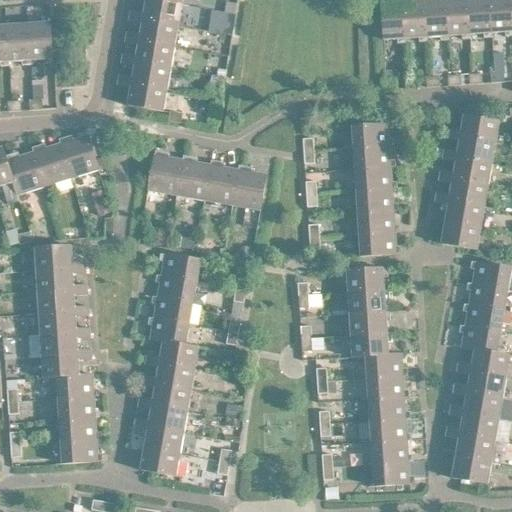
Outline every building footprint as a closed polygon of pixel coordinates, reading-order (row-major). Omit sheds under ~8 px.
[(131,18),(144,21),(145,17),(181,23),(184,2),(173,0),(147,0),(146,11),(133,8),(131,18)] [(409,40),(408,36),(406,0),(401,0),(384,1),(386,37),(400,36),(400,41),(409,40)] [(427,0),(406,0),(408,36),(421,35),(422,39),(430,39),(430,34),(427,0)] [(449,0),(427,0),(430,34),(443,34),(443,38),(452,37),(451,33),(449,0)] [(470,0),(449,0),(451,33),(464,32),(465,37),(473,36),(473,32),(470,0)] [(492,0),(470,0),(473,32),(486,31),(486,35),(495,35),(495,30),(492,0)] [(511,0),(492,0),(495,30),(508,29),(508,34),(511,33),(511,0)] [(127,40),(140,42),(141,38),(177,45),(181,23),(145,17),(144,21),(142,32),(129,30),(127,40)] [(53,20),(30,21),(33,57),(46,56),(46,61),(55,60),(54,56),(55,56),(53,20)] [(30,21),(9,22),(11,59),(24,58),(25,62),(33,62),(33,57),(30,21)] [(9,22),(0,23),(0,59),(3,59),(3,64),(11,63),(11,59),(9,22)] [(124,61),(137,63),(137,59),(173,66),(177,45),(141,38),(140,42),(138,53),(125,51),(124,61)] [(77,43),(78,59),(89,58),(88,43),(77,43)] [(120,82),(133,85),(134,81),(169,87),(173,66),(137,59),(137,63),(135,75),(122,72),(120,82)] [(398,68),(385,68),(386,77),(398,77),(398,68)] [(493,70),(494,80),(507,80),(506,70),(493,70)] [(472,72),(472,82),(485,81),(485,71),(472,72)] [(450,73),(451,83),(464,82),(463,72),(450,73)] [(429,75),(429,85),(442,84),(442,74),(435,74),(429,75)] [(407,76),(408,86),(421,85),(420,75),(407,76)] [(399,86),(398,77),(386,77),(386,87),(399,86)] [(134,81),(133,85),(130,103),(166,109),(169,87),(134,81)] [(32,97),(32,107),(45,106),(45,96),(32,97)] [(10,99),(11,109),(24,108),(23,98),(10,99)] [(170,118),(183,121),(185,111),(172,108),(170,118)] [(449,136),(462,138),(463,134),(498,140),(502,119),(500,118),(466,112),(464,128),(451,126),(449,136)] [(355,123),(356,145),(392,143),(396,143),(396,136),(391,136),(390,121),(355,123)] [(62,136),(63,141),(74,175),(101,166),(97,152),(90,132),(76,137),(74,133),(62,136)] [(445,157),(458,159),(459,155),(494,162),(498,140),(463,134),(462,138),(460,149),(447,147),(445,157)] [(305,136),(306,149),(316,148),(315,136),(305,136)] [(35,145),(36,149),(47,184),(74,175),(63,141),(49,145),(47,141),(35,145)] [(357,167),(393,165),(398,164),(397,157),(393,158),(392,143),(356,145),(357,167)] [(6,145),(0,146),(0,184),(15,179),(16,179),(8,153),(6,145)] [(150,187),(179,192),(185,157),(170,154),(171,150),(158,148),(157,152),(150,187)] [(316,148),(306,149),(307,161),(317,161),(316,148)] [(20,149),(8,153),(16,179),(15,179),(19,192),(47,184),(36,149),(22,153),(20,149)] [(104,150),(97,152),(101,166),(108,164),(104,150)] [(179,192),(207,197),(213,162),(198,159),(199,155),(186,153),(185,157),(179,192)] [(441,178),(454,180),(455,177),(491,183),(494,162),(459,155),(458,159),(456,170),(443,168),(441,178)] [(207,197),(234,202),(241,167),(226,164),(226,160),(214,157),(213,162),(207,197)] [(241,162),(241,167),(234,202),(263,207),(269,172),(254,169),(255,165),(241,162)] [(359,188),(395,186),(399,186),(399,179),(394,179),(393,165),(357,167),(359,188)] [(437,199),(451,202),(451,198),(487,204),(491,183),(455,177),(454,180),(452,192),(439,189),(437,199)] [(308,179),(309,192),(319,191),(318,179),(308,179)] [(359,188),(360,210),(396,208),(400,207),(400,200),(396,201),(395,186),(359,188)] [(104,188),(94,191),(101,213),(111,209),(104,188)] [(319,191),(309,192),(310,204),(320,204),(319,191)] [(451,198),(451,202),(447,219),(483,225),(487,204),(451,198)] [(360,210),(362,232),(398,229),(402,229),(401,222),(397,222),(396,208),(360,210)] [(483,225),(447,219),(444,241),(479,247),(483,225)] [(311,223),(312,235),(322,234),(321,222),(311,223)] [(19,226),(8,228),(11,241),(12,244),(22,242),(22,240),(20,232),(19,226)] [(20,232),(22,240),(22,242),(34,239),(32,229),(20,232)] [(398,229),(362,232),(363,254),(399,251),(403,251),(403,244),(398,244),(398,229)] [(160,230),(158,242),(172,244),(174,232),(160,230)] [(185,234),(183,245),(195,247),(197,236),(185,234)] [(322,234),(312,235),(312,248),(322,247),(322,234)] [(37,245),(39,267),(75,265),(75,261),(73,243),(37,245)] [(244,243),(242,256),(252,258),(254,245),(244,243)] [(166,259),(164,273),(199,279),(203,257),(167,251),(167,252),(163,251),(162,258),(166,259)] [(477,266),(475,281),(510,287),(511,277),(511,264),(478,259),(478,260),(474,259),(473,266),(477,266)] [(39,267),(40,289),(76,287),(76,283),(75,271),(89,270),(88,260),(75,261),(75,265),(39,267)] [(349,268),(351,290),(387,287),(386,274),(390,274),(390,265),(385,266),(385,265),(349,268)] [(162,280),(160,294),(195,300),(199,279),(164,273),(159,272),(158,279),(162,280)] [(240,274),(238,286),(248,288),(250,275),(240,274)] [(300,280),(301,293),(311,292),(310,280),(300,280)] [(473,288),(471,302),(507,308),(510,287),(475,281),(470,280),(469,287),(473,288)] [(40,289),(42,310),(78,308),(77,304),(77,293),(90,292),(89,282),(76,283),(76,287),(40,289)] [(248,288),(238,286),(236,298),(246,300),(248,288)] [(351,290),(352,311),(388,309),(387,296),(392,296),(391,287),(387,287),(351,290)] [(311,292),(301,293),(301,305),(311,305),(311,292)] [(159,301),(156,316),(192,322),(195,300),(160,294),(155,294),(154,300),(159,301)] [(470,309),(467,323),(503,329),(507,308),(471,302),(467,301),(465,308),(470,309)] [(42,310),(43,332),(79,330),(79,326),(78,314),(91,314),(91,303),(77,304),(78,308),(42,310)] [(352,311),(353,333),(389,331),(389,317),(393,317),(392,309),(388,309),(352,311)] [(152,337),(165,340),(166,339),(188,343),(192,322),(156,316),(152,315),(151,322),(155,322),(152,337)] [(233,316),(231,329),(241,330),(243,318),(233,316)] [(463,345),(477,348),(477,347),(499,351),(499,350),(503,329),(467,323),(463,322),(462,329),(466,330),(463,345)] [(302,324),(303,336),(313,336),(312,323),(302,324)] [(43,332),(44,354),(80,351),(80,347),(79,336),(93,335),(92,325),(79,326),(79,330),(43,332)] [(241,330),(231,329),(229,341),(239,343),(241,330)] [(354,355),(367,354),(391,352),(391,351),(390,339),(394,339),(394,330),(389,331),(353,333),(354,355)] [(313,336),(303,336),(304,349),(314,348),(313,336)] [(148,362),(161,364),(162,360),(197,367),(201,345),(188,343),(166,339),(165,340),(163,354),(150,352),(148,362)] [(46,376),(59,375),(59,374),(82,373),(82,372),(81,358),(94,357),(93,346),(80,347),(80,351),(44,354),(46,376)] [(459,370),(472,372),(473,368),(508,374),(511,354),(511,352),(499,350),(499,351),(477,347),(477,348),(474,362),(461,360),(459,370)] [(369,375),(405,373),(410,372),(409,366),(405,366),(404,351),(391,351),(391,352),(367,354),(369,375)] [(144,383),(157,385),(158,382),(194,388),(197,367),(162,360),(161,364),(159,376),(146,373),(144,383)] [(318,366),(319,379),(329,378),(328,365),(318,366)] [(455,391),(469,393),(469,389),(505,396),(508,374),(473,368),(472,372),(470,383),(457,381),(455,391)] [(59,375),(60,396),(96,393),(101,393),(100,386),(96,387),(95,371),(82,372),(82,373),(59,374),(59,375)] [(369,375),(370,397),(407,394),(411,394),(411,387),(406,388),(405,373),(369,375)] [(19,377),(9,378),(10,387),(20,386),(19,377)] [(329,378),(319,379),(320,391),(330,390),(329,378)] [(140,404),(154,407),(154,403),(190,409),(194,388),(158,382),(157,385),(155,397),(142,394),(140,404)] [(10,387),(10,399),(21,398),(20,386),(10,387)] [(452,412),(465,415),(466,411),(501,417),(505,396),(469,389),(469,393),(467,405),(453,402),(452,412)] [(60,396),(62,417),(98,415),(102,415),(102,408),(97,408),(96,393),(60,396)] [(370,397),(372,418),(408,416),(413,416),(412,409),(408,409),(407,394),(370,397)] [(21,398),(10,399),(11,412),(21,411),(21,398)] [(229,402),(228,414),(244,416),(245,403),(229,402)] [(137,426),(150,428),(150,424),(186,430),(190,409),(154,403),(154,407),(152,418),(138,416),(137,426)] [(321,409),(322,422),(332,421),(331,408),(321,409)] [(448,434),(461,436),(462,432),(497,438),(501,417),(466,411),(465,415),(463,426),(450,424),(448,434)] [(63,439),(99,437),(104,436),(103,429),(99,430),(98,415),(62,417),(63,439)] [(372,418),(373,440),(410,437),(414,437),(414,431),(409,431),(408,416),(372,418)] [(332,421),(322,422),(323,434),(333,433),(332,421)] [(150,428),(147,445),(182,452),(186,430),(150,424),(150,428)] [(12,430),(13,442),(23,442),(23,429),(12,430)] [(461,436),(458,453),(494,459),(497,438),(462,432),(461,436)] [(99,437),(63,439),(65,461),(101,459),(101,458),(105,458),(105,451),(100,451),(99,437)] [(373,440),(375,461),(411,459),(415,459),(415,452),(411,452),(410,437),(373,440)] [(23,442),(13,442),(14,455),(24,454),(23,442)] [(182,452),(147,445),(143,467),(178,474),(182,452)] [(224,446),(222,459),(232,460),(234,448),(224,446)] [(324,452),(325,465),(335,464),(335,456),(334,452),(324,452)] [(494,459),(458,453),(454,475),(489,481),(494,459)] [(232,460),(222,459),(220,471),(230,473),(232,460)] [(411,459),(375,461),(376,484),(412,481),(417,481),(416,474),(412,474),(411,459)] [(335,464),(325,465),(326,477),(336,477),(335,464)] [(94,507),(106,509),(108,499),(96,497),(94,507)] [(108,499),(106,509),(119,511),(120,501),(108,499)] [(76,502),(75,509),(83,510),(85,503),(76,502)]
